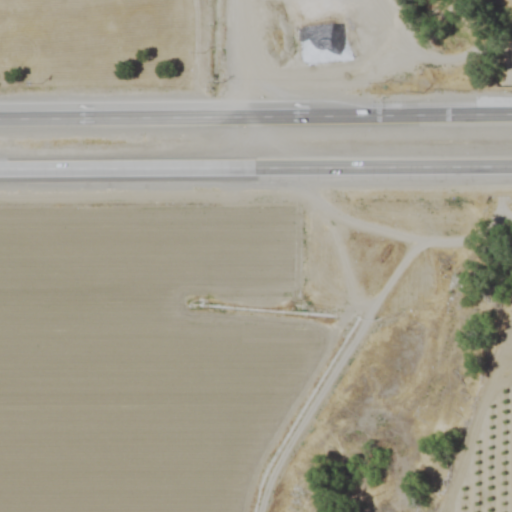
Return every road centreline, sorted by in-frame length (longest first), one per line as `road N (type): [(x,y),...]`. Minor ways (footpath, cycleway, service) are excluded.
road 1 (trunk): [(0,170),(511,164)]
road 2 (trunk): [(511,111),(0,116)]
